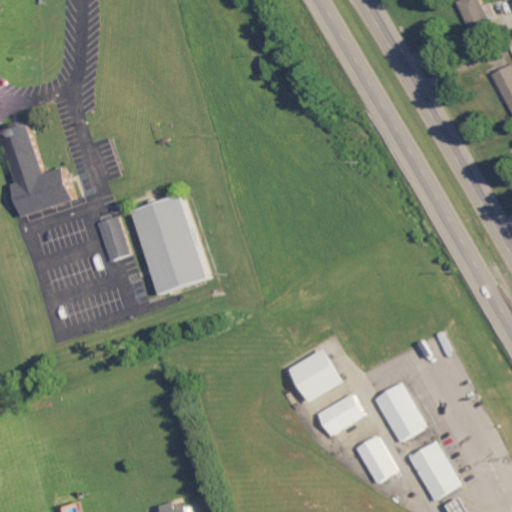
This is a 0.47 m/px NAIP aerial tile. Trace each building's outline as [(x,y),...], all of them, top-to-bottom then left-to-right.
[(495,25),(484,0),(467,0),(463,2),(476,33),(495,25)] [(511,69),(500,74),(511,103),(511,69)] [(35,127),(51,176),(73,169),(83,200),(28,218),(18,185),(23,184),(8,136),(35,127)] [(219,281),(194,196),(143,211),(168,296),(219,281)] [(116,263),(138,256),(126,218),(104,225),(116,263)] [(299,370),(317,404),(353,384),(335,350),(299,370)] [(407,445),(436,429),(413,385),(383,400),(407,445)] [(372,418),(360,396),(324,415),(336,437),(372,418)] [(363,450),(382,486),(404,474),(385,438),(363,450)] [(442,504),(471,488),(446,442),(417,458),(442,504)] [(475,511),(469,499),(456,506),(458,511),(475,511)]
